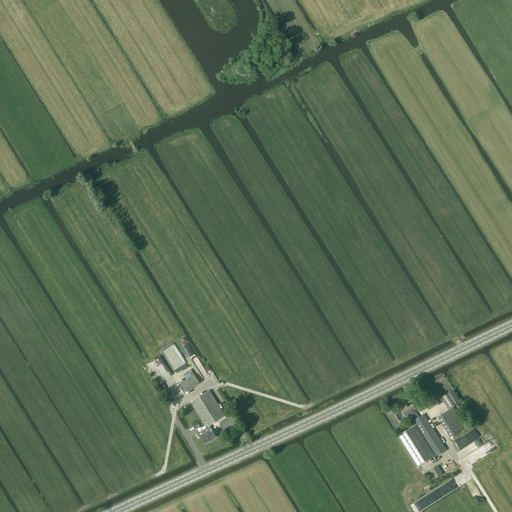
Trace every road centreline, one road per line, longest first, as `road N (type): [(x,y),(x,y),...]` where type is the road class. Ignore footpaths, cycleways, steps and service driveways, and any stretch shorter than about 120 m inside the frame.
road 1 (secondary): [(116,511),(511,325)]
road 2 (track): [(179,399),(171,413),(194,457),(157,475),(132,472),(0,262)]
